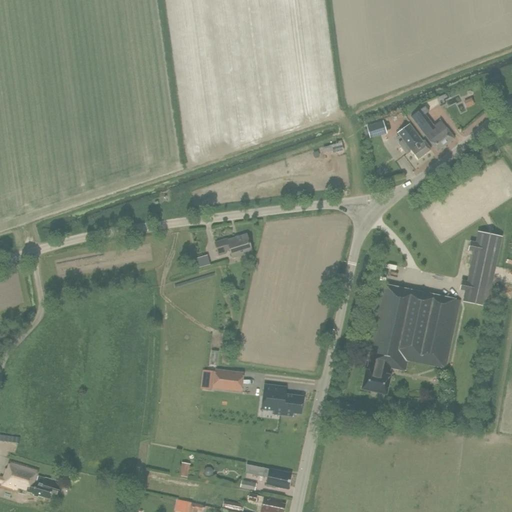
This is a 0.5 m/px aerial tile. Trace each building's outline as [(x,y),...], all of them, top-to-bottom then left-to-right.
[(433,126),(424,113),(428,111),(425,106),(411,116),(438,152),(455,140),(441,120),(433,126)] [(366,125),(370,138),(387,133),(383,120),(366,125)] [(397,133),(402,139),(418,160),(430,150),(424,141),(422,142),(409,124),(397,133)] [(342,142),(329,145),(331,154),(344,151),(342,142)] [(381,166),(377,172),(383,176),(386,169),(381,166)] [(462,301),(487,306),(502,236),(477,231),(475,242),(470,240),(467,250),(473,251),(467,281),(461,279),(459,289),(465,291),(462,301)] [(218,255),(230,252),(232,258),(252,252),(246,234),(227,240),(227,239),(214,243),(218,255)] [(209,255),(198,258),(201,268),(212,265),(209,255)] [(460,300),(379,283),(366,345),(370,345),(366,370),(365,369),(361,389),(386,394),(391,375),(389,374),(390,368),(405,371),(407,361),(446,369),(460,300)] [(240,390),(242,374),(228,372),(216,371),(214,387),(240,390)] [(263,385),(260,410),(274,411),(274,414),(290,416),(290,413),(300,414),(302,396),(284,394),(284,396),(282,395),(283,387),(263,385)] [(39,469),(9,460),(7,469),(5,468),(0,485),(0,486),(25,494),(26,492),(49,499),(51,493),(57,495),(61,482),(45,478),(37,476),(39,469)] [(190,464),(181,463),(179,475),(188,477),(190,464)] [(285,485),(288,486),(290,476),(287,475),(287,473),(246,464),(245,473),(267,477),(266,486),(274,488),(275,486),(284,488),(285,485)] [(210,468),(206,468),(204,470),(203,474),(205,476),(206,476),(209,476),(212,474),(212,473),(212,470),(210,468)] [(240,487),(255,490),(256,483),(241,480),(240,487)] [(248,500),(256,501),(257,495),(249,493),(248,500)] [(282,511),(285,504),(281,503),(281,500),(263,497),(260,511),(262,511),(282,511)] [(223,507),(242,511),(243,505),(224,501),(223,507)] [(196,511),(197,510),(203,511),(204,506),(189,502),(186,511),(196,511)]
